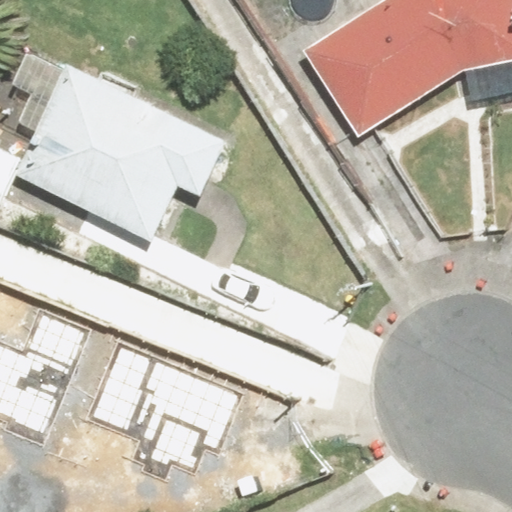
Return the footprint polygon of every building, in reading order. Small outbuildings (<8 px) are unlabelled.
[(511,0),(376,0),(315,40),(377,134),(486,63),(488,89),(511,87),(511,0)] [(256,130),(51,31),(17,102),(65,125),(40,176),(172,240),(200,183),(225,195),(256,130)] [(0,203),(24,160),(0,146),(0,203)] [(0,418),(53,439),(94,333),(41,313),(23,357),(0,347),(0,418)] [(119,346),(90,413),(146,436),(140,450),(189,470),(197,450),(222,461),(248,399),(119,346)]
